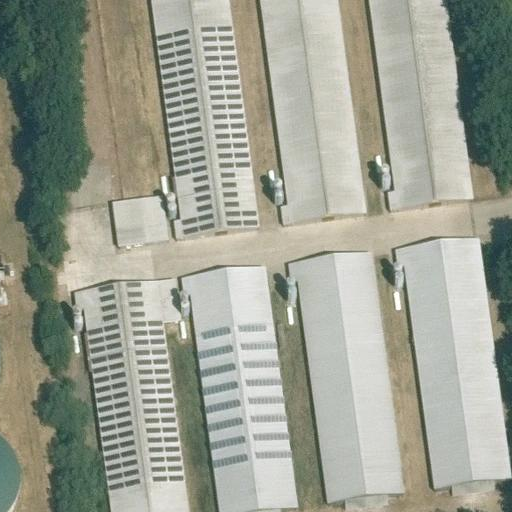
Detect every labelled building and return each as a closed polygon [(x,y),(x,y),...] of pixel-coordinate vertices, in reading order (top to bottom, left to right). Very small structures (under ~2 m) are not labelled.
[(172,243),(254,231),(222,0),(144,0),(172,243)] [(260,0),(284,230),(366,218),(339,0),(260,0)] [(366,0),(388,212),(470,201),(445,0),(366,0)] [(431,496),(511,484),(511,469),(484,242),(407,252),(431,496)] [(323,510),(405,499),(375,257),(298,267),(323,510)] [(208,511),(292,511),(263,273),(186,283),(208,511)] [(0,309),(11,308),(7,275),(0,275),(0,309)] [(103,511),(186,511),(159,286),(82,296),(103,511)] [(18,486),(17,468),(9,452),(0,442),(0,511),(8,511),(14,503),(18,486)]
